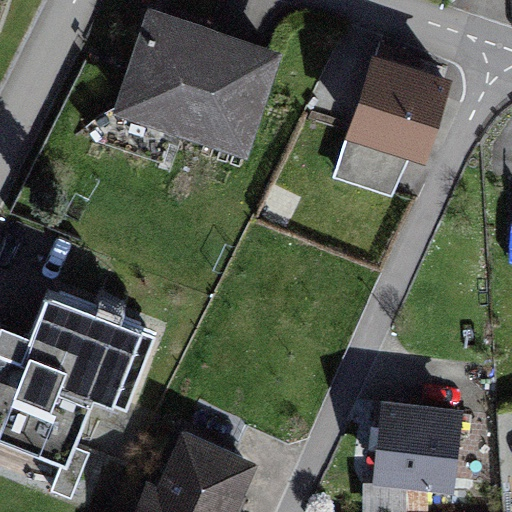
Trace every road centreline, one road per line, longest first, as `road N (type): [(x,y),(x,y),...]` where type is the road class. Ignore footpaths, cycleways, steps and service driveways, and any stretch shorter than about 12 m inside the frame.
road 1 (residential): [(490,57),(285,511)]
road 2 (residential): [(324,0),(490,57)]
road 3 (residential): [(0,132),(62,0)]
